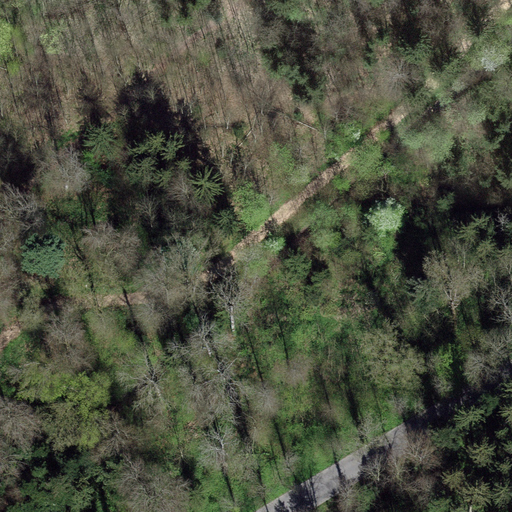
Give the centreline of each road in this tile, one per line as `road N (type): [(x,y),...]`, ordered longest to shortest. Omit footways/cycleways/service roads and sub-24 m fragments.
road 1 (track): [(507,0),(450,65),(202,282),(48,310),(0,342)]
road 2 (tertiary): [(511,382),(292,511)]
